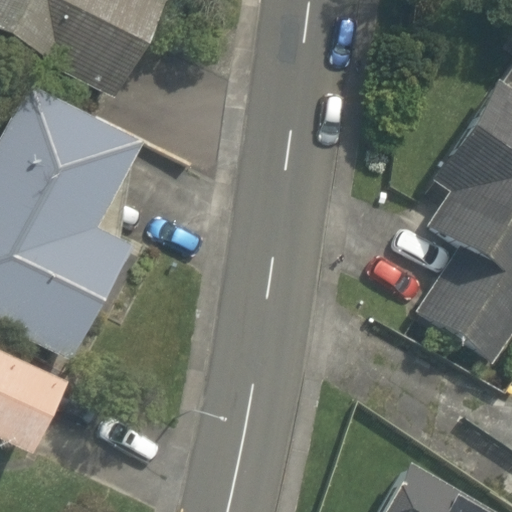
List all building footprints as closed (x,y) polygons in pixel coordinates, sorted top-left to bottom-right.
[(136,0),(0,0),(0,54),(123,122),(178,23),(136,0)] [(402,309),(475,360),(511,307),(511,280),(510,279),(511,276),(511,102),(474,76),(414,160),(438,177),(408,220),(446,247),(402,309)] [(125,244),(164,171),(34,102),(0,167),(0,333),(85,378),(149,257),(125,244)] [(0,457),(48,482),(84,408),(0,366),(0,457)] [(511,443),(482,488),(511,507),(511,443)] [(483,511),(373,462),(350,511),(483,511)]
